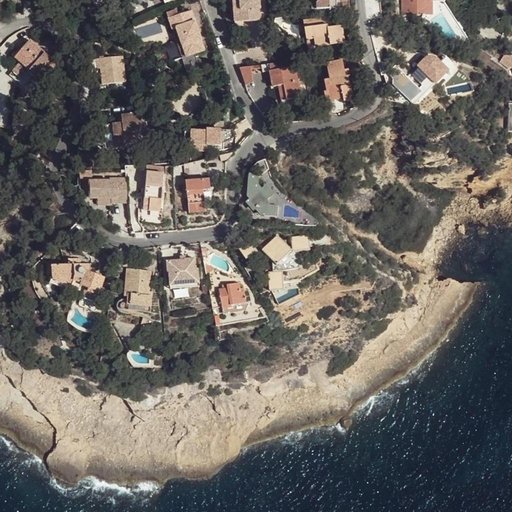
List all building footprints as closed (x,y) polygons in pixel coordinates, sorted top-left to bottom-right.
[(241,21),(240,0),(233,0),(234,22),(241,21)] [(240,0),(241,21),(261,20),(259,0),(240,0)] [(315,0),(316,8),(337,8),(336,0),(315,0)] [(400,0),(401,16),(443,15),(442,0),(400,0)] [(205,50),(191,10),(173,16),(179,36),(175,37),(182,58),(205,50)] [(169,18),(175,37),(179,36),(173,16),(169,18)] [(345,43),(342,25),(328,28),(327,25),(326,25),(325,18),(303,21),(308,52),(330,48),(330,46),(345,43)] [(30,41),(15,58),(36,76),(49,87),(54,82),(51,79),(60,69),(50,60),(51,59),(30,41)] [(103,84),(125,81),(122,55),(99,58),(101,68),(103,84)] [(511,55),(503,56),(500,62),(508,68),(511,67),(511,55)] [(411,75),(429,92),(433,87),(448,71),(437,60),(436,60),(436,59),(435,59),(435,58),(434,58),(433,58),(433,57),(432,58),(432,57),(431,57),(430,57),(429,57),(429,58),(428,58),(427,58),(427,59),(426,59),(425,59),(425,60),(411,75)] [(287,99),(301,97),(295,66),(303,64),(302,59),(276,62),(269,63),(270,70),(269,70),(272,86),(278,85),(284,84),(287,99)] [(328,90),(330,102),(343,99),(344,102),(353,100),(349,75),(345,76),(344,69),(342,59),(329,61),(331,76),(326,77),(328,90)] [(250,66),(239,67),(245,86),(253,83),(251,70),(250,66)] [(433,87),(438,92),(453,76),(448,71),(433,87)] [(401,72),(394,79),(397,82),(395,84),(397,87),(397,88),(407,99),(418,89),(401,72)] [(36,76),(35,77),(48,88),(49,87),(36,76)] [(281,100),(287,99),(284,84),(278,85),(281,100)] [(418,89),(407,99),(411,103),(421,93),(418,89)] [(144,143),(140,113),(122,115),(123,123),(112,124),(115,147),(144,143)] [(115,147),(112,124),(102,125),(105,148),(115,147)] [(191,130),(191,152),(207,152),(207,145),(221,145),(221,143),(221,129),(207,129),(207,130),(191,130)] [(150,210),(160,211),(164,174),(147,172),(144,204),(150,205),(150,210)] [(117,177),(117,180),(118,199),(118,204),(127,203),(125,177),(117,177)] [(252,212),(257,208),(264,216),(278,217),(278,206),(271,206),(266,201),(275,193),(268,184),(258,192),(256,188),(258,186),(258,178),(248,178),(247,196),(250,199),(245,203),(252,212)] [(209,179),(186,181),(188,203),(204,202),(203,190),(210,189),(209,179)] [(118,199),(117,180),(90,181),(90,200),(97,199),(98,206),(112,205),(111,199),(118,199)] [(204,202),(188,203),(189,212),(205,211),(204,202)] [(298,228),(298,236),(309,236),(309,227),(298,228)] [(262,250),(277,265),(292,252),(277,236),(262,250)] [(168,272),(169,286),(200,283),(198,268),(197,268),(195,258),(186,259),(181,259),(166,261),(167,272),(168,272)] [(90,272),(89,264),(77,265),(69,265),(52,265),(52,280),(63,284),(64,282),(65,280),(84,287),(93,290),(92,293),(94,294),(93,299),(97,300),(105,277),(90,272)] [(278,269),(280,287),(297,286),(295,268),(278,269)] [(147,271),(127,269),(124,296),(128,297),(127,304),(142,306),(142,312),(150,313),(152,297),(144,296),(147,271)] [(83,290),(84,287),(65,280),(64,282),(73,285),(73,286),(83,290)] [(219,289),(223,309),(234,307),(234,305),(250,302),(250,300),(246,300),(245,291),(241,292),(240,283),(222,285),(223,289),(219,289)]
